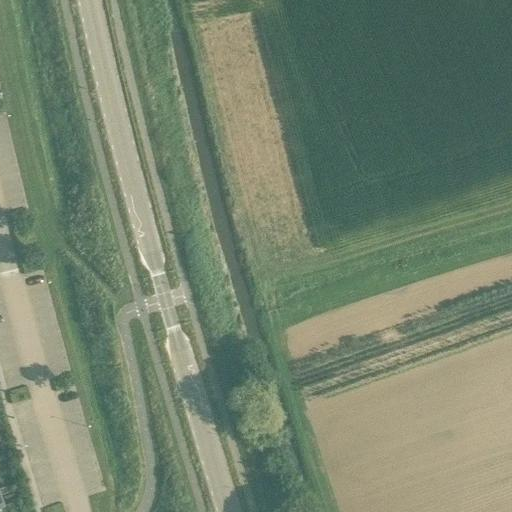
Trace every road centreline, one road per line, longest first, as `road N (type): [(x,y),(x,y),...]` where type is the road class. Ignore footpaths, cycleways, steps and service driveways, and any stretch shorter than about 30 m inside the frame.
road 1 (tertiary): [(228,511),(129,178),(89,0)]
road 2 (residential): [(81,511),(0,231)]
